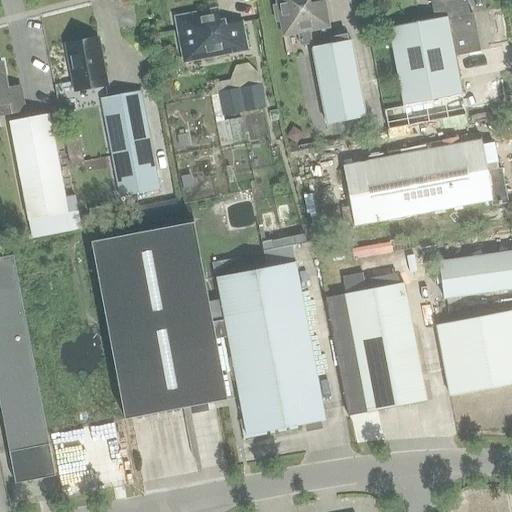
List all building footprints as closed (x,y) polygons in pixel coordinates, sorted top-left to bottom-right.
[(303,0),(276,0),(278,6),(274,7),(275,14),(276,21),(281,21),(284,36),(298,33),(300,46),(312,44),(309,31),(328,27),(323,1),(309,4),(308,0),(304,0),(303,0)] [(431,0),(435,19),(469,12),(466,0),(431,0)] [(197,12),(174,17),(177,31),(181,30),(185,53),(186,59),(201,56),(201,60),(223,55),(222,52),(245,47),(240,23),(220,27),(218,13),(198,16),(197,12)] [(435,19),(388,28),(403,107),(462,95),(455,56),(480,52),(472,14),(469,15),(469,12),(435,19)] [(107,85),(98,38),(66,44),(75,91),(107,85)] [(327,125),(365,117),(351,42),(351,41),(351,40),(312,48),(312,49),(313,49),(327,125)] [(7,89),(2,62),(0,62),(0,115),(24,111),(19,86),(7,89)] [(265,108),(260,86),(219,94),(223,116),(265,108)] [(159,190),(140,91),(101,99),(120,197),(159,190)] [(49,114),(10,122),(28,220),(32,238),(82,229),(76,194),(65,196),(49,114)] [(242,119),(221,120),(222,138),(243,137),(242,119)] [(482,145),(482,140),(343,166),(354,226),(491,200),(492,206),(508,203),(501,169),(498,169),(493,143),(482,145)] [(68,158),(70,166),(84,163),(83,156),(68,158)] [(216,340),(227,338),(224,320),(213,323),(194,223),(91,242),(125,419),(227,400),(216,340)] [(511,289),(511,252),(438,262),(444,299),(511,289)] [(0,290),(19,287),(13,255),(0,257),(0,290)] [(325,420),(295,262),(216,277),(224,320),(227,338),(246,436),(325,420)] [(362,274),(343,278),(346,295),(325,298),(348,417),(426,402),(404,283),(399,284),(372,290),(365,291),(362,274)] [(0,290),(0,322),(25,318),(19,287),(0,290)] [(511,311),(436,326),(450,397),(511,384),(511,311)] [(0,355),(31,349),(25,318),(0,322),(0,355)] [(0,387),(37,381),(31,349),(0,355),(0,387)] [(37,381),(0,387),(0,403),(3,420),(43,412),(37,381)] [(43,412),(3,420),(9,452),(49,444),(43,412)] [(49,444),(9,452),(15,483),(55,476),(49,444)]
